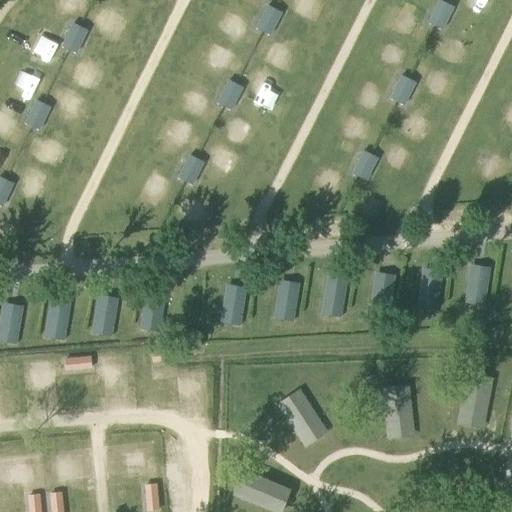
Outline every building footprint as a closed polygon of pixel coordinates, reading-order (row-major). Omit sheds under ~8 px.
[(77,0),(58,0),(60,15),(78,14),(77,0)] [(100,25),(111,0),(97,0),(89,20),(100,25)] [(440,30),(450,6),(436,0),(432,0),(423,23),(440,30)] [(262,4),(252,27),(270,35),(280,11),(262,4)] [(237,42),(244,23),(225,17),(218,35),(237,42)] [(68,21),(57,45),(75,53),(86,29),(68,21)] [(25,47),(40,57),(50,41),(35,31),(25,47)] [(266,41),(257,57),(277,67),(285,51),(266,41)] [(210,44),(204,64),(226,70),(231,50),(210,44)] [(88,91),(96,70),(67,58),(59,79),(88,91)] [(260,93),(266,75),(247,68),(241,87),(260,93)] [(454,83),(422,70),(415,86),(447,100),(454,83)] [(384,97),(402,106),(414,83),(396,74),(384,97)] [(225,79),(213,101),(229,110),(241,88),(225,79)] [(75,119),(84,99),(56,86),(47,107),(75,119)] [(182,109),(199,117),(208,95),(191,87),(182,109)] [(499,116),(511,123),(511,96),(510,96),(499,116)] [(20,124),(39,130),(48,106),(29,99),(20,124)] [(0,105),(0,131),(1,132),(11,111),(0,105)] [(156,132),(178,140),(185,121),(162,113),(156,132)] [(223,114),(209,135),(226,146),(239,125),(223,114)] [(337,122),(330,140),(354,150),(361,132),(337,122)] [(34,151),(52,162),(61,148),(43,136),(34,151)] [(400,173),(409,154),(387,143),(378,161),(400,173)] [(347,173),(364,181),(375,158),(357,149),(347,173)] [(185,153),(173,177),(190,186),(202,162),(185,153)] [(482,157),(474,173),(502,187),(510,170),(482,157)] [(28,162),(17,183),(41,196),(52,174),(28,162)] [(162,204),(173,188),(149,171),(138,187),(162,204)] [(323,172),(315,190),(333,199),(342,181),(323,172)] [(0,205),(0,206),(10,182),(0,178),(0,205)] [(377,220),(381,207),(354,200),(350,213),(377,220)] [(0,241),(9,241),(9,226),(0,225),(0,241)] [(483,306),(489,268),(468,264),(462,303),(483,306)] [(421,270),(415,305),(436,309),(442,274),(421,270)] [(372,273),(369,298),(390,301),(393,275),(372,273)] [(338,318),(347,279),(326,274),(316,313),(338,318)] [(277,279),(270,318),(290,322),(298,283),(277,279)] [(240,326),(243,286),(221,284),(218,324),(240,326)] [(137,324),(156,329),(164,295),(145,290),(137,324)] [(87,333),(108,337),(117,299),(95,294),(87,333)] [(60,341),(69,303),(48,298),(39,336),(60,341)] [(0,341),(15,344),(22,306),(0,302),(0,341)] [(181,346),(200,346),(200,341),(200,331),(181,332),(181,342),(181,346)] [(121,350),(121,357),(102,358),(103,394),(141,393),(140,349),(121,350)] [(418,353),(398,353),(398,374),(418,375),(418,353)] [(269,386),(276,412),(310,402),(297,355),(284,359),(290,380),(269,386)] [(91,367),(56,368),(57,397),(92,396),(91,367)] [(182,401),(195,401),(194,374),(168,375),(169,413),(183,412),(182,401)] [(48,455),(48,469),(39,468),(39,484),(85,485),(85,468),(75,468),(76,455),(48,455)] [(385,484),(387,497),(401,495),(399,482),(385,484)] [(193,502),(216,502),(216,483),(193,483),(193,502)]
